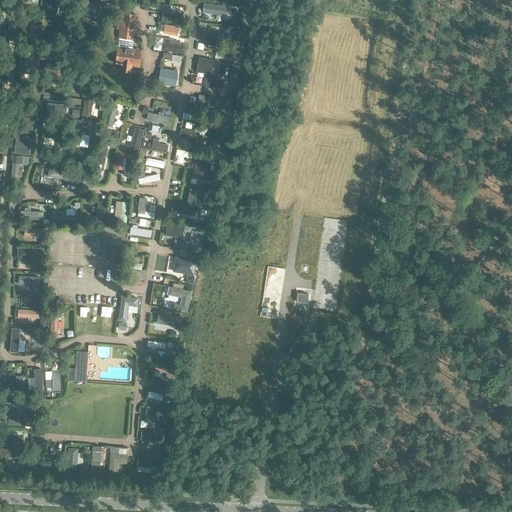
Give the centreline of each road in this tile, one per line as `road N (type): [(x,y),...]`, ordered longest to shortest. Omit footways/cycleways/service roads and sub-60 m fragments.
road 1 (unknown): [(313,217),(282,357),(263,501)]
road 2 (secondary): [(276,511),(0,497)]
